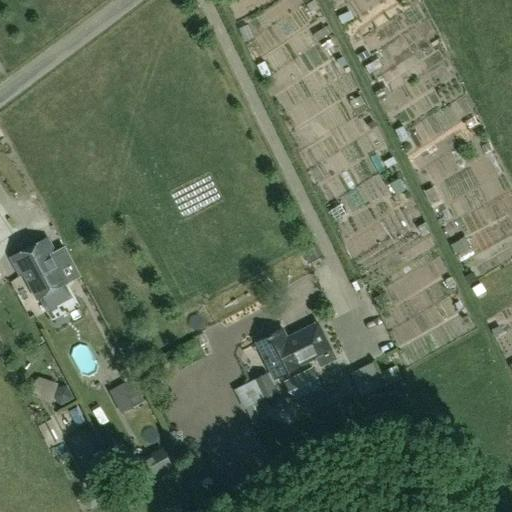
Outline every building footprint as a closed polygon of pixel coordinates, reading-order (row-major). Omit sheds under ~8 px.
[(316,8),(312,2),(306,6),(309,12),(316,8)] [(352,18),(349,12),(337,18),(340,24),(352,18)] [(331,33),(327,27),(317,33),(321,39),(331,33)] [(385,95),(382,88),(375,91),(378,98),(385,95)] [(369,130),(376,127),(373,122),(367,126),(369,130)] [(402,127),(393,132),(399,143),(408,139),(402,127)] [(480,146),(485,155),(491,151),(486,142),(480,146)] [(392,159),(384,164),(387,169),(395,164),(392,159)] [(398,180),(390,185),(396,196),(404,191),(398,180)] [(432,189),(423,193),(429,204),(437,200),(432,189)] [(47,240),(10,260),(19,278),(22,276),(36,301),(37,300),(43,311),(71,296),(65,285),(67,284),(53,260),(56,258),(47,240)] [(451,246),(455,254),(462,250),(459,242),(451,246)] [(300,252),(306,264),(320,257),(314,245),(300,252)] [(476,282),(472,274),(465,278),(469,285),(476,282)] [(444,281),(448,289),(454,285),(450,278),(444,281)] [(476,297),(484,292),(480,285),(472,290),(476,297)] [(255,344),(273,380),(300,367),(300,366),(316,358),(320,367),(334,360),(317,324),(286,340),(282,331),(255,344)] [(312,367),(283,381),(297,410),(326,395),(312,367)] [(250,419),(282,403),(266,372),(252,379),(263,400),(245,409),(250,419)] [(72,400),(65,388),(54,390),(51,398),(59,407),(72,400)] [(142,400),(137,390),(126,396),(131,406),(142,400)] [(142,482),(172,466),(161,447),(132,463),(142,482)] [(83,511),(108,499),(104,492),(98,492),(94,484),(86,488),(89,496),(88,502),(80,506),(83,511)]
